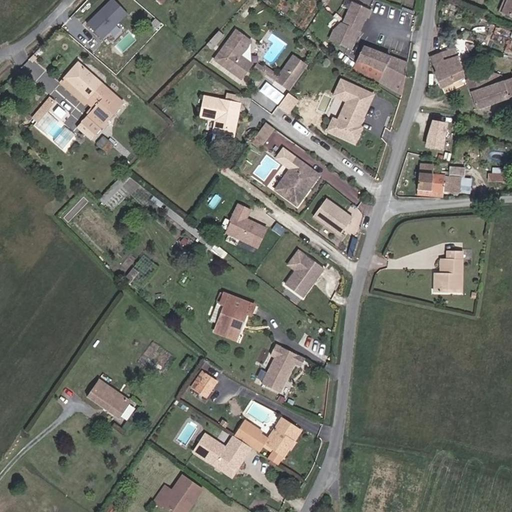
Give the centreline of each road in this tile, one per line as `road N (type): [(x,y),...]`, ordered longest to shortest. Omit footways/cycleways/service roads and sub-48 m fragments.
road 1 (unclassified): [(384,208),(359,283),(334,449),(306,511)]
road 2 (unclassified): [(428,0),(387,195)]
road 3 (residential): [(269,100),(274,115),(387,195)]
road 4 (unclassified): [(511,200),(384,208)]
